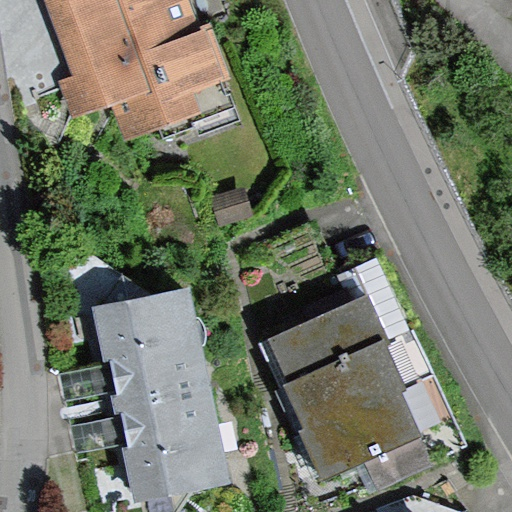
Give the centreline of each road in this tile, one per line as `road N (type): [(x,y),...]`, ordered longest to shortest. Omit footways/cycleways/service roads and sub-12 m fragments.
road 1 (tertiary): [(315,0),(406,208),(511,403)]
road 2 (residential): [(0,188),(23,416),(11,511)]
